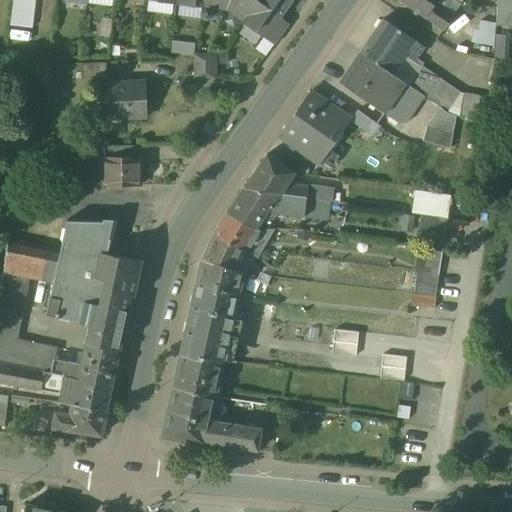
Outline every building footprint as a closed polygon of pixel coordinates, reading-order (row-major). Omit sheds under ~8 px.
[(35,0),(13,0),(11,25),(32,28),(35,0)] [(205,0),(205,7),(206,7),(206,5),(227,8),(229,0),(205,0)] [(229,0),(227,8),(243,20),(242,21),(243,22),(258,0),(229,0)] [(258,0),(243,22),(265,37),(291,0),(258,0)] [(397,0),(444,31),(454,17),(443,10),(450,0),(397,0)] [(509,0),(497,0),(496,25),(507,26),(509,0)] [(413,39),(382,18),(360,52),(392,73),(405,82),(408,84),(421,65),(414,60),(404,54),(413,39)] [(475,34),(484,35),(484,38),(491,39),(493,22),(477,19),(475,34)] [(423,45),(413,39),(404,54),(414,60),(423,45)] [(392,73),(360,52),(339,84),(399,124),(406,121),(424,96),(408,84),(398,99),(395,97),(405,82),(392,73)] [(215,78),(215,56),(201,56),(201,54),(198,54),(198,56),(196,56),(197,78),(215,78)] [(106,62),(82,63),(83,78),(107,77),(106,62)] [(461,93),(422,64),(421,65),(408,84),(424,96),(447,114),(458,117),(462,94),(461,93)] [(145,80),(104,83),(106,120),(147,118),(145,80)] [(347,118),(310,92),(300,108),(280,136),(319,164),(330,149),(327,147),(347,118)] [(486,97),(462,93),(462,94),(458,117),(482,121),(486,97)] [(452,119),(437,108),(431,116),(446,128),(452,119)] [(378,125),(357,111),(350,120),(371,135),(378,125)] [(452,134),(425,126),(423,141),(449,148),(452,134)] [(138,146),(104,146),(104,157),(104,158),(138,158),(138,146)] [(300,163),(283,153),(277,163),(294,173),(300,163)] [(334,190),(286,184),(294,173),(277,163),(266,156),(243,190),(302,199),(328,202),(332,203),(334,190)] [(138,158),(104,158),(104,157),(103,157),(102,184),(139,185),(139,158),(138,158)] [(302,199),(243,190),(227,214),(255,230),(265,214),(275,216),(296,218),(302,199)] [(451,196),(415,191),(412,214),(422,215),(447,219),(451,196)] [(328,202),(302,199),(296,218),(326,221),(328,202)] [(255,230),(227,214),(214,234),(241,249),(245,244),(249,247),(260,230),(255,230)] [(275,216),(265,214),(255,230),(260,230),(263,230),(275,216)] [(447,219),(422,215),(419,230),(445,234),(448,219),(447,219)] [(140,262),(111,255),(107,254),(108,254),(107,253),(114,225),(115,222),(67,221),(60,251),(53,283),(45,315),(54,317),(54,318),(57,319),(58,318),(79,323),(88,325),(84,342),(119,349),(119,350),(128,311),(127,311),(131,296),(132,296),(140,262)] [(241,249),(214,234),(200,261),(227,269),(232,271),(241,249)] [(60,251),(8,240),(2,281),(27,285),(29,278),(53,283),(60,251)] [(442,251),(418,248),(415,271),(416,272),(439,275),(442,251)] [(227,269),(200,261),(195,283),(238,294),(244,276),(232,271),(227,269)] [(439,275),(416,272),(415,282),(437,285),(439,275)] [(57,348),(16,340),(27,285),(2,281),(0,295),(0,363),(50,373),(54,359),(55,360),(57,348)] [(437,285),(415,282),(414,294),(436,297),(437,285)] [(238,294),(195,283),(190,306),(233,318),(238,294)] [(414,294),(412,294),(411,306),(434,309),(436,297),(414,294)] [(233,318),(190,306),(179,355),(218,361),(221,361),(223,361),(233,318)] [(329,327),(328,349),(355,350),(356,328),(329,327)] [(119,349),(84,342),(84,343),(85,343),(80,365),(55,360),(54,359),(50,373),(58,374),(112,385),(119,350),(119,349)] [(402,378),(407,355),(379,350),(375,373),(402,378)] [(218,361),(179,355),(172,388),(214,394),(221,361),(218,361)] [(0,363),(0,383),(54,394),(58,374),(50,373),(0,363)] [(112,385),(58,374),(54,394),(67,396),(75,390),(72,407),(106,412),(112,385)] [(214,394),(172,388),(161,438),(206,445),(207,442),(211,420),(216,394),(214,394)] [(106,412),(72,407),(69,425),(63,413),(51,411),(48,427),(101,436),(106,412)] [(248,426),(211,420),(207,442),(245,448),(248,426)] [(261,428),(248,426),(245,448),(257,450),(261,428)]
